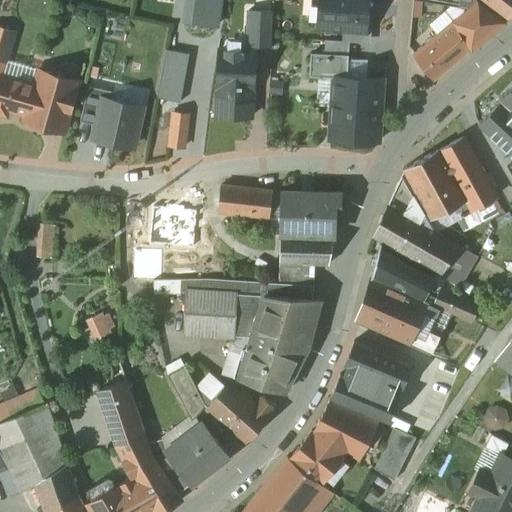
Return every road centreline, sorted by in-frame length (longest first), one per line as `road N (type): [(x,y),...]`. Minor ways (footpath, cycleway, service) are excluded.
road 1 (residential): [(382,174),(310,393),(247,470),(190,511)]
road 2 (residential): [(0,175),(128,186),(240,166),(382,174)]
road 3 (residential): [(421,120),(398,81),(405,0)]
road 4 (residential): [(511,40),(421,120)]
